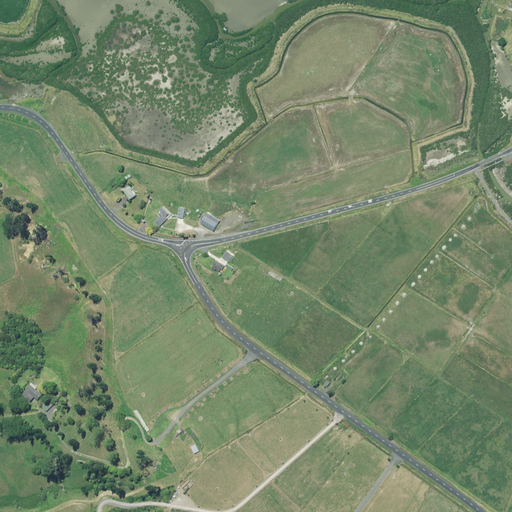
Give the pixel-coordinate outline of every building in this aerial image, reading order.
[(135,191),(131,186),(125,190),(132,199),(138,196),(135,191)] [(170,214),(163,208),(160,211),(162,212),(160,215),(161,216),(156,222),(160,227),(168,219),(167,217),(170,214)] [(186,209),(180,208),(178,217),(188,219),(190,212),(185,211),(186,209)] [(224,221),(211,213),(204,222),(218,231),(224,221)] [(225,266),(216,260),(214,265),(215,265),(213,268),(216,270),(220,272),(222,269),(223,270),(225,266)] [(277,274),(271,270),(268,273),(275,278),(277,274)] [(38,388),(32,383),(22,395),(31,402),(35,397),(38,400),(43,395),(36,389),(38,388)] [(54,405),(50,400),(43,407),(47,411),(54,405)]
